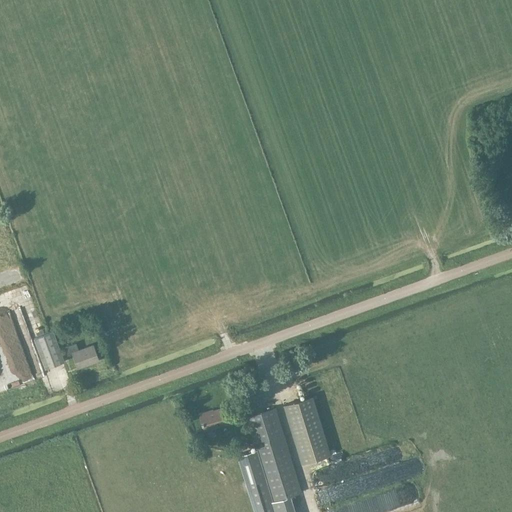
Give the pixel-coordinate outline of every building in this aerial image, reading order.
[(44,369),(64,362),(53,331),(33,338),(44,369)] [(78,350),(75,343),(64,347),(67,355),(72,353),(77,368),(98,360),(92,345),(78,350)] [(301,462),(329,454),(311,397),(283,406),(301,462)] [(204,430),(227,424),(222,407),(201,414),(200,416),(204,430)] [(238,455),(238,456),(255,511),(294,511),(289,496),(301,492),(275,408),(246,417),(256,449),(238,455)]
